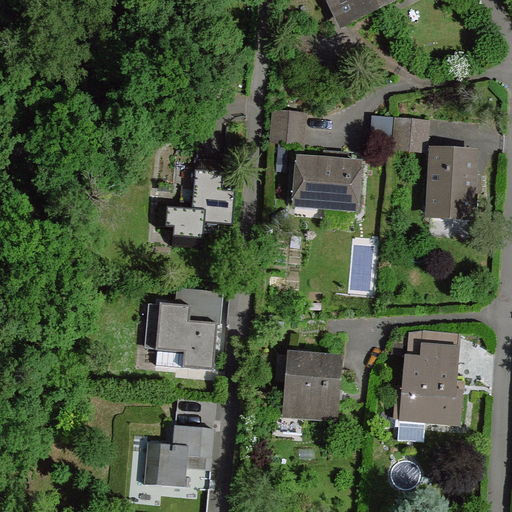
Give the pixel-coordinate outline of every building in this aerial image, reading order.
[(330,0),(334,7),(339,4),(350,24),(399,0),(330,0)] [(312,37),(283,34),(281,63),(309,66),(312,37)] [(305,116),(276,114),(274,144),(303,146),(305,116)] [(428,123),(399,121),(396,151),(426,153),(428,123)] [(474,155),(435,153),(431,217),(472,220),(474,155)] [(360,165),(299,161),(296,202),(358,207),(360,165)] [(196,177),(226,179),(227,165),(198,163),(196,177)] [(175,228),(175,247),(204,249),(206,225),(234,226),(236,197),(224,196),(226,179),(196,177),(193,212),(161,210),(160,228),(175,228)] [(190,324),(218,327),(221,294),(180,290),(178,308),(191,309),(190,324)] [(214,371),(218,327),(190,324),(191,309),(178,308),(162,307),(158,351),(186,353),(185,368),(214,371)] [(426,336),(425,349),(459,352),(460,338),(426,336)] [(424,362),(408,360),(405,396),(399,396),(397,419),(426,421),(460,424),(462,394),(455,393),(459,352),(425,349),(424,362)] [(157,366),(185,368),(186,353),(158,351),(157,366)] [(341,361),(292,357),(287,416),(336,420),(341,361)] [(425,442),(426,421),(397,419),(397,427),(400,428),(400,441),(425,442)] [(150,446),(146,485),(186,489),(187,470),(212,472),(214,431),(175,429),(173,448),(150,446)]
